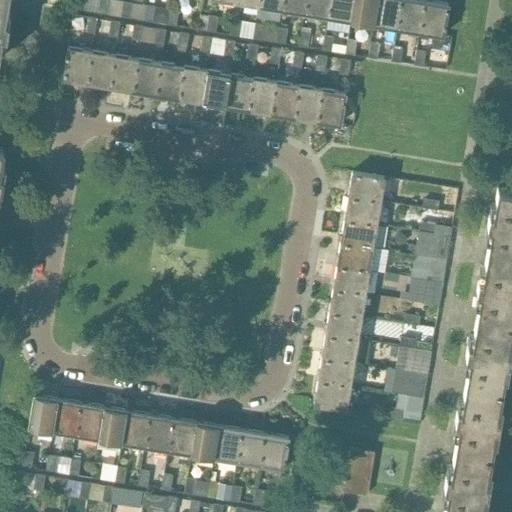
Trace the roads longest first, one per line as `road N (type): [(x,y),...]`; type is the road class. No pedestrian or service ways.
road 1 (residential): [(72,123),(38,358),(268,393)]
road 2 (residential): [(268,393),(304,164),(72,123)]
